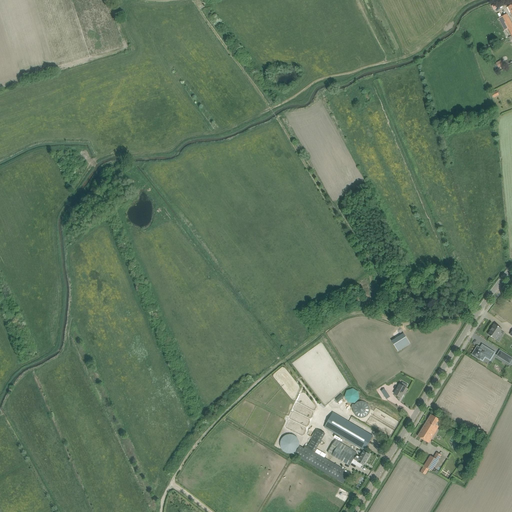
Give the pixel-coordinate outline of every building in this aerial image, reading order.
[(511,4),(508,7),(511,14),(511,24),(507,14),(499,18),(505,30),(508,29),(511,35),(511,4)] [(335,344),(345,360),(347,364),(366,393),(381,383),(363,354),(360,356),(358,352),(349,358),(348,356),(380,336),(371,321),(335,344)] [(491,331),(488,335),(496,340),(499,336),(498,335),(502,329),(494,324),(490,330),(491,331)] [(404,333),(392,341),(398,352),(410,344),(404,333)] [(495,353),(482,345),(480,349),(477,347),(473,354),(480,359),(484,353),(492,358),(495,353)] [(511,359),(511,357),(500,351),(497,355),(510,363),(511,359)] [(378,354),(371,359),(387,385),(394,380),(378,354)] [(394,394),(401,398),(404,392),(405,393),(407,389),(406,388),(408,385),(403,382),(401,385),(400,385),(394,394)] [(345,395),(345,396),(345,397),(345,398),(345,399),(346,400),(346,401),(347,401),(347,402),(348,402),(350,403),(351,403),(352,403),(353,403),(354,403),(355,403),(356,402),(357,402),(357,401),(358,401),(358,400),(359,399),(359,398),(359,397),(359,396),(359,395),(359,394),(359,393),(358,392),(358,391),(357,391),(357,390),(356,390),(355,389),(354,389),(353,389),(352,389),(351,389),(350,389),(349,389),(348,390),(347,390),(347,391),(346,391),(346,392),(345,393),(345,394),(345,395)] [(385,389),(381,391),(387,400),(390,398),(385,389)] [(333,413),(324,427),(364,450),(373,436),(333,413)] [(418,436),(422,439),(429,443),(442,421),(431,414),(418,436)] [(318,429),(308,447),(315,451),(325,434),(318,429)] [(281,443),(281,444),(281,445),(281,446),(281,447),(281,448),(282,449),(283,450),(283,451),(284,451),(285,452),(286,453),(287,453),(288,453),(289,453),(290,453),(291,453),(292,453),(293,453),(294,453),(295,452),(296,451),(297,451),(297,450),(298,449),(299,448),(299,447),(299,446),(299,445),(300,444),(299,443),(299,442),(299,441),(299,440),(298,439),(297,438),(297,437),(296,437),(295,436),(294,435),(293,435),(292,435),(291,435),(290,434),(289,435),(288,435),(287,435),(286,435),(285,436),(284,437),(283,437),(283,438),(282,439),(281,440),(281,441),(281,442),(281,443)] [(355,456),(338,446),(333,455),(350,465),(354,459),(355,456)] [(307,448),(301,458),(345,484),(350,473),(307,448)] [(364,465),(370,455),(364,451),(362,455),(360,458),(356,456),(355,456),(354,459),(358,461),(358,462),(364,465)] [(431,456),(424,466),(431,471),(443,453),(441,451),(439,454),(437,453),(434,458),(431,456)]
